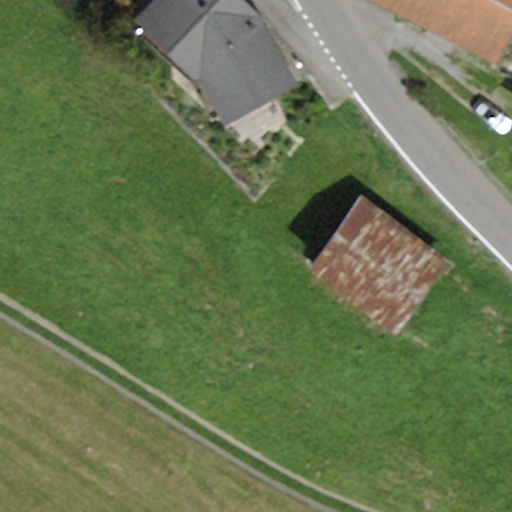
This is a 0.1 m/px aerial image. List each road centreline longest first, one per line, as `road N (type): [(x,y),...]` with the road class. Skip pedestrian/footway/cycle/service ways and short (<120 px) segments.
road 1 (track): [(0,305),(267,471),(351,511)]
road 2 (unclassified): [(511,243),(331,36),(312,0)]
